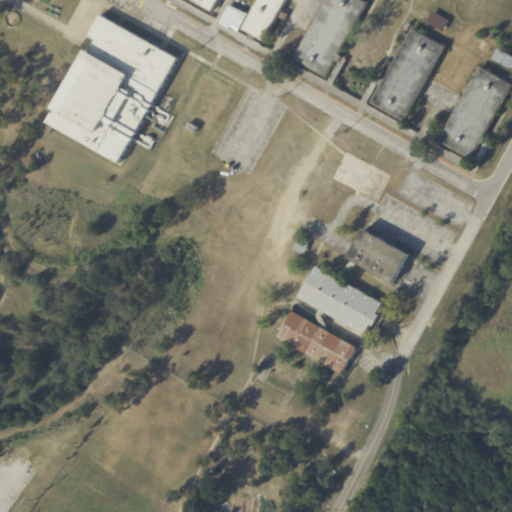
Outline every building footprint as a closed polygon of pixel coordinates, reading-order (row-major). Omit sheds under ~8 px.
[(221,0),(213,16),(185,0),(178,0),(213,20),(210,25),(166,0),(221,0)] [(286,0),(288,1),(283,10),(284,11),(265,45),(256,40),(255,42),(263,46),(262,47),(270,51),(267,55),(266,55),(266,56),(259,52),(259,54),(237,42),(238,40),(218,30),(220,27),(219,27),(221,24),(241,35),(242,34),(249,38),(250,36),(241,32),(258,0),(286,0)] [(362,0),(369,4),(340,57),(348,61),(333,87),(362,104),(377,77),(384,82),(414,29),(448,49),(405,124),(372,105),(381,89),(378,87),(367,107),(473,167),(484,147),(482,146),(472,163),(439,144),(482,67),(511,84),(511,93),(486,139),(494,144),(476,175),(279,63),(282,58),(328,85),(340,65),(337,64),(328,80),(293,61),(327,0),(362,0)] [(248,16),(229,5),(221,21),(240,31),(248,16)] [(429,22),(434,13),(451,22),(444,33),(428,24),(429,22)] [(117,23),(180,59),(121,164),(49,123),(55,113),(56,114),(57,113),(54,111),(87,51),(91,53),(95,46),(94,46),(97,41),(90,36),(102,15),(117,23)] [(489,45),(484,53),(477,49),(482,41),(489,45)] [(499,50),(511,57),(511,71),(494,60),(499,50)] [(198,129),(199,130),(196,136),(187,130),(190,125),(192,126),(193,125),(197,128),(198,129)] [(107,181),(111,184),(108,190),(103,188),(107,181)] [(367,230),(411,255),(395,283),(360,264),(343,280),(384,303),(378,314),(381,316),(376,327),(373,325),(368,332),(371,334),(370,336),(367,334),(366,335),(325,312),(323,315),(332,332),(359,348),(344,374),(280,337),(295,311),(323,327),(318,317),(319,313),(321,310),(300,298),(318,266),(337,277),(354,261),(349,258),(365,229),(367,230)] [(301,240),(311,246),(305,255),(295,249),(301,240)]
